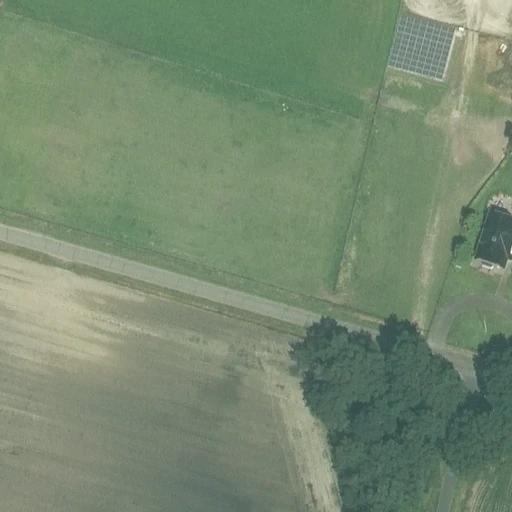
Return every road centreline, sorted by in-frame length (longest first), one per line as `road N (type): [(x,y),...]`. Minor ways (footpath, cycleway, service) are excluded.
road 1 (unclassified): [(476,369),(0,237)]
road 2 (unclassified): [(442,511),(476,369)]
